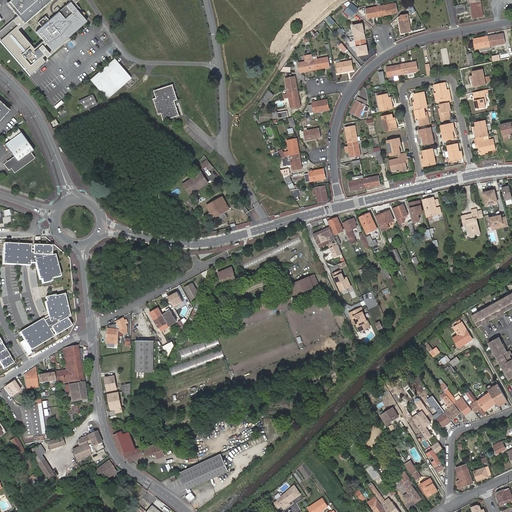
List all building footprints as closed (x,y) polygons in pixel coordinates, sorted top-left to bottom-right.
[(12,0),(8,4),(19,16),(25,23),(51,0),(73,0),(76,3),(79,0),(12,0)] [(483,16),(480,1),(471,3),(471,7),(473,18),(483,16)] [(38,23),(42,27),(36,32),(44,41),(54,53),(88,22),(70,2),(61,11),(57,7),(54,10),(57,14),(49,21),(45,16),(38,23)] [(396,3),(381,6),(383,16),(397,13),(396,3)] [(351,4),(348,7),(355,13),(358,9),(351,4)] [(383,16),(381,6),(366,9),(368,19),(383,16)] [(355,13),(348,7),(343,14),(348,17),(350,15),(352,17),(355,13)] [(19,16),(0,32),(0,37),(2,40),(0,41),(31,75),(46,62),(45,61),(54,53),(44,41),(35,49),(18,30),(25,23),(19,16)] [(399,21),(402,33),(411,32),(409,19),(408,16),(401,17),(401,20),(399,21)] [(326,18),(323,21),(331,30),(334,27),(336,26),(332,21),(330,22),(326,18)] [(352,26),(355,41),(365,39),(362,24),(352,26)] [(311,37),(310,38),(312,40),(315,38),(319,34),(317,32),(315,34),(312,31),(309,34),(311,37)] [(489,36),(490,46),(505,43),(503,34),(489,36)] [(491,50),(490,46),(489,36),(474,39),(476,49),(480,48),(481,51),(488,50),(491,50)] [(365,39),(355,41),(358,55),(368,54),(365,39)] [(348,50),(342,43),(338,46),(342,51),(344,53),(348,50)] [(315,70),(313,60),(313,58),(312,55),(305,56),(306,62),(298,63),(300,73),(315,70)] [(313,58),(313,60),(315,70),(330,68),(328,58),(317,60),(317,57),(313,58)] [(112,61),(110,63),(122,76),(123,74),(112,61)] [(338,73),(353,70),(351,61),(341,63),(337,63),(338,73)] [(401,65),(403,75),(418,72),(416,62),(401,65)] [(110,63),(91,79),(103,93),(101,94),(105,99),(128,79),(123,74),(122,76),(110,63)] [(394,77),(403,75),(401,65),(387,68),(389,78),(394,77)] [(473,75),(476,87),(486,85),(484,77),(483,69),(473,71),(473,75)] [(285,78),(288,93),(298,92),(295,77),(285,78)] [(103,93),(91,79),(89,81),(101,94),(103,93)] [(445,82),(435,84),(436,92),(438,100),(440,99),(441,104),(449,102),(452,101),(451,97),(448,98),(447,89),(445,83),(445,82)] [(153,99),(158,113),(161,112),(163,120),(179,114),(176,106),(175,107),(173,100),(176,99),(171,83),(153,90),(156,98),(153,99)] [(484,99),(486,98),(484,90),(475,92),(477,100),(475,101),(477,109),(486,107),(485,104),(484,99)] [(269,91),(262,100),(266,104),(274,96),(269,91)] [(367,93),(363,91),(362,91),(360,96),(369,100),(367,93)] [(298,92),(288,93),(288,94),(291,109),(300,107),(298,92)] [(414,97),(417,109),(424,108),(427,107),(424,92),(414,94),(414,97)] [(391,109),(389,98),(388,94),(378,96),(381,111),(391,109)] [(91,95),(78,101),(82,111),(95,105),(91,95)] [(358,97),(353,108),(355,109),(353,113),(355,114),(360,117),(363,109),(365,110),(366,110),(367,110),(368,110),(369,110),(369,109),(369,108),(369,107),(368,106),(367,106),(365,105),(367,101),(358,97)] [(314,113),(329,110),(327,100),(312,103),(312,105),(308,106),(309,114),(313,113),(314,113)] [(0,119),(9,110),(0,101),(0,119)] [(451,110),(449,102),(441,104),(440,104),(441,108),(442,112),(440,113),(442,120),(451,119),(449,111),(451,110)] [(417,109),(415,110),(416,119),(418,118),(420,126),(430,124),(428,116),(426,116),(425,112),(424,108),(417,109)] [(279,120),(281,119),(287,117),(285,112),(276,115),(276,114),(272,116),(274,121),(278,119),(279,120)] [(396,130),(393,118),(392,114),(382,116),(386,132),(396,130)] [(479,138),(484,137),(489,136),(486,120),(476,122),(477,126),(479,138)] [(511,122),(501,125),(504,137),(511,135),(511,136),(511,122)] [(454,135),(451,123),(441,125),(444,141),(454,139),(454,135)] [(345,128),(348,143),(358,141),(355,126),(345,128)] [(421,129),(423,142),(424,145),(434,143),(431,127),(421,129)] [(304,131),(305,137),(306,140),(321,138),(319,129),(304,131)] [(5,143),(11,151),(27,139),(22,132),(5,143)] [(481,152),(488,150),(496,149),(494,139),(485,141),(484,137),(479,138),(476,138),(474,139),(475,143),(479,142),(480,147),(481,152)] [(391,156),(398,155),(401,154),(400,151),(398,138),(387,141),(391,156)] [(27,139),(11,151),(14,156),(4,163),(7,168),(10,165),(12,168),(14,172),(35,157),(31,152),(34,150),(27,139)] [(290,155),(299,154),(297,139),(288,140),(290,155)] [(358,141),(348,143),(349,146),(345,147),(346,152),(350,152),(351,158),(361,156),(358,141)] [(451,161),(461,159),(459,146),(458,143),(448,146),(451,161)] [(373,149),(375,158),(378,157),(383,156),(380,147),(373,149)] [(424,154),(426,166),(437,164),(435,155),(433,149),(423,151),(424,154)] [(401,154),(398,155),(399,159),(390,161),(392,171),(399,169),(407,167),(406,162),(405,158),(408,157),(407,153),(401,154)] [(290,155),(285,156),(282,157),(284,167),(289,166),(292,165),(293,171),(302,169),(299,154),(290,155)] [(208,168),(212,165),(207,159),(201,163),(204,166),(206,165),(208,168)] [(307,182),(326,179),(324,169),(309,172),(309,174),(305,175),(307,182)] [(197,171),(191,175),(192,178),(181,186),(187,195),(197,190),(206,184),(197,171)] [(292,182),(290,175),(284,176),(291,190),(296,189),(292,182)] [(364,179),(366,188),(381,186),(379,176),(364,179)] [(351,191),(366,188),(364,179),(349,182),(351,191)] [(328,201),(325,186),(315,188),(317,195),(318,203),(328,201)] [(511,196),(509,186),(503,188),(506,201),(511,199),(511,196)] [(300,190),(291,191),(297,201),(300,200),(299,197),(301,197),(300,190)] [(494,190),(483,193),(486,205),(497,203),(494,190)] [(219,216),(229,210),(222,198),(207,207),(213,218),(219,214),(219,216)] [(426,210),(428,216),(441,213),(440,208),(440,206),(437,207),(436,207),(436,206),(437,205),(439,205),(438,198),(435,199),(430,200),(429,198),(424,200),(426,210)] [(412,213),(411,213),(413,219),(413,222),(420,220),(419,214),(423,213),(423,211),(420,201),(409,203),(412,213)] [(400,208),(399,207),(395,209),(399,218),(403,217),(408,214),(405,206),(400,208)] [(462,216),(464,226),(465,226),(469,225),(471,235),(480,233),(477,218),(479,218),(477,208),(472,210),(472,213),(462,216)] [(394,220),(390,211),(377,216),(383,230),(389,227),(388,224),(394,220)] [(360,218),(365,229),(368,228),(370,231),(377,228),(370,213),(360,218)] [(501,215),(489,218),(491,227),(503,224),(504,227),(509,226),(507,218),(502,219),(501,215)] [(338,219),(329,222),(331,228),(335,236),(344,232),(338,219)] [(355,219),(344,223),(347,229),(348,229),(349,231),(347,232),(350,240),(357,237),(353,229),(357,227),(355,223),(357,223),(355,219)] [(331,228),(314,235),(319,245),(320,247),(321,247),(321,248),(326,246),(329,244),(328,241),(331,239),(335,247),(331,249),(335,258),(343,254),(339,246),(336,238),(335,236),(331,228)] [(365,233),(360,235),(365,245),(369,243),(365,233)] [(6,244),(5,264),(32,266),(32,263),(37,264),(42,279),(44,279),(45,283),(63,278),(57,255),(53,255),(53,246),(36,245),(6,244)] [(393,251),(398,263),(402,261),(397,250),(393,251)] [(223,281),(224,285),(228,284),(237,281),(232,268),(220,273),(221,277),(219,278),(221,282),(223,281)] [(346,279),(342,270),(334,274),(342,292),(352,287),(349,280),(347,281),(346,279)] [(315,276),(302,282),(303,283),(294,286),(298,295),(319,286),(315,276)] [(198,292),(193,284),(185,289),(190,296),(193,294),(195,298),(198,292)] [(179,292),(169,297),(175,308),(185,302),(179,292)] [(44,319),(21,333),(33,351),(58,335),(73,326),(68,318),(72,317),(66,293),(48,298),(49,302),(47,302),(50,318),(46,321),(44,319)] [(511,293),(471,316),(478,327),(482,325),(483,327),(490,324),(489,321),(497,317),(499,319),(506,315),(504,313),(511,308),(511,293)] [(160,331),(176,323),(170,312),(164,315),(160,307),(150,312),(160,331)] [(196,307),(188,324),(195,327),(204,310),(196,307)] [(354,322),(356,321),(357,324),(361,332),(372,327),(362,308),(350,313),(354,322)] [(123,318),(116,322),(117,324),(118,327),(116,327),(117,329),(118,329),(127,333),(127,326),(126,323),(124,321),(123,318)] [(465,344),(465,345),(473,340),(467,330),(462,323),(458,325),(457,326),(460,331),(462,333),(458,335),(453,338),(459,347),(465,344)] [(117,343),(118,331),(118,329),(117,329),(116,327),(109,326),(109,328),(108,328),(107,343),(117,343)] [(215,337),(180,349),(184,358),(218,345),(215,337)] [(499,337),(488,344),(509,381),(511,379),(511,359),(510,356),(511,354),(511,353),(510,351),(508,352),(499,337)] [(0,338),(0,360),(6,370),(15,364),(0,338)] [(153,373),(154,342),(136,341),(136,372),(153,373)] [(434,350),(430,345),(428,343),(427,344),(425,346),(430,353),(434,358),(441,353),(437,348),(434,350)] [(66,346),(63,349),(67,372),(67,373),(68,379),(71,393),(70,393),(70,396),(77,395),(78,401),(87,399),(78,346),(77,346),(66,346)] [(440,366),(449,360),(447,356),(438,362),(440,366)] [(452,365),(453,367),(461,363),(460,360),(458,357),(450,362),(451,364),(452,365)] [(194,359),(172,367),(175,374),(195,367),(193,363),(195,362),(194,359)] [(36,367),(25,374),(26,383),(36,382),(36,367)] [(54,374),(55,381),(65,380),(64,376),(63,376),(62,372),(54,374)] [(39,383),(55,381),(54,374),(38,375),(39,383)] [(105,378),(108,391),(116,389),(114,376),(105,378)] [(14,381),(4,388),(11,398),(21,391),(14,381)] [(497,404),(506,399),(500,387),(498,384),(488,390),(489,392),(490,392),(490,393),(496,403),(497,404)] [(447,389),(444,391),(445,392),(450,399),(454,404),(455,403),(456,402),(447,389)] [(120,392),(108,394),(111,410),(116,409),(117,413),(122,412),(119,398),(121,398),(120,392)] [(452,420),(461,413),(454,404),(450,399),(445,392),(441,395),(451,407),(445,412),(452,420)] [(490,392),(489,392),(477,401),(485,411),(496,403),(490,393),(490,392)] [(473,404),(470,406),(475,412),(478,410),(482,415),(486,413),(475,399),(475,398),(471,393),(468,395),(471,401),(473,404)] [(464,398),(470,406),(473,404),(471,401),(468,395),(464,398)] [(459,407),(465,415),(471,410),(465,402),(461,397),(456,401),(456,402),(455,403),(458,408),(459,407)] [(411,416),(427,440),(433,436),(428,429),(435,424),(432,419),(433,417),(421,399),(414,403),(419,411),(411,416)] [(35,405),(21,407),(25,437),(41,435),(37,404),(35,405)] [(42,405),(41,404),(37,404),(41,435),(46,434),(42,405)] [(66,411),(67,415),(71,414),(72,417),(78,415),(77,406),(71,407),(72,409),(66,411)] [(390,420),(398,415),(394,408),(381,415),(386,424),(391,421),(390,420)] [(451,421),(443,410),(433,417),(441,428),(451,421)] [(136,448),(132,439),(129,432),(124,434),(122,431),(118,432),(117,430),(114,431),(114,434),(121,453),(123,453),(127,462),(130,461),(154,453),(156,458),(161,457),(163,456),(159,444),(153,447),(152,445),(147,447),(147,445),(141,448),(136,448)] [(95,452),(104,449),(97,431),(82,438),(83,442),(85,441),(90,440),(95,452)] [(19,443),(16,437),(11,440),(19,456),(25,453),(19,443)] [(77,459),(91,454),(87,444),(85,441),(83,442),(82,438),(80,439),(81,439),(78,440),(80,444),(78,445),(79,447),(73,449),(77,459)] [(50,448),(61,445),(59,439),(49,441),(50,448)] [(435,453),(443,449),(439,441),(431,445),(435,453)] [(501,441),(493,445),(497,453),(505,449),(501,441)] [(29,451),(37,463),(44,458),(41,454),(45,451),(40,444),(34,448),(29,451)] [(444,468),(441,462),(440,463),(435,455),(434,454),(432,451),(429,452),(431,455),(429,456),(438,471),(444,468)] [(227,472),(219,455),(196,465),(180,473),(187,490),(227,472)] [(44,458),(37,463),(48,480),(51,478),(54,475),(52,472),(44,458)] [(97,469),(96,472),(97,474),(100,473),(102,475),(108,477),(115,473),(108,460),(97,469)] [(413,463),(406,467),(414,481),(421,477),(413,463)] [(460,471),(458,472),(460,480),(456,481),(459,488),(473,483),(468,468),(466,464),(458,467),(460,471)] [(489,467),(474,472),(478,481),(489,477),(488,475),(491,474),(489,467)] [(35,473),(42,484),(45,482),(38,471),(35,473)] [(413,498),(417,502),(421,498),(410,484),(412,483),(404,472),(398,477),(404,485),(402,486),(408,493),(404,497),(408,502),(412,499),(413,498)] [(29,480),(35,488),(42,484),(35,473),(31,476),(33,478),(29,480)] [(32,490),(35,488),(29,480),(33,478),(31,476),(26,480),(32,490)] [(431,479),(424,483),(424,484),(421,485),(421,486),(419,487),(424,495),(426,494),(428,497),(438,491),(431,479)] [(299,495),(293,486),(275,497),(281,507),(287,503),(286,502),(289,500),(289,501),(299,495)] [(511,501),(511,495),(511,496),(509,488),(496,493),(496,495),(500,505),(511,501)] [(20,489),(15,493),(20,501),(26,497),(20,489)] [(376,490),(373,492),(381,503),(384,501),(376,490)] [(193,492),(188,496),(192,501),(197,496),(193,492)] [(378,500),(375,496),(368,502),(370,505),(378,500)] [(323,497),(308,507),(311,511),(321,511),(330,507),(323,497)] [(381,505),(384,508),(392,502),(389,499),(381,505)] [(378,500),(370,505),(375,511),(386,511),(384,508),(381,505),(378,500)] [(386,511),(399,511),(392,502),(384,508),(386,511)]
